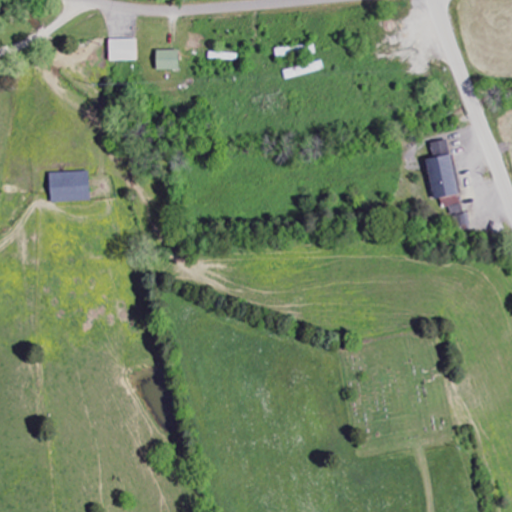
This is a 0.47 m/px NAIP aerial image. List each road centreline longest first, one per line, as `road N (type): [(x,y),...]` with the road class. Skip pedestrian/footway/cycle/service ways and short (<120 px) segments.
road 1 (tertiary): [(511,206),(434,0)]
road 2 (residential): [(298,0),(151,11),(94,0)]
